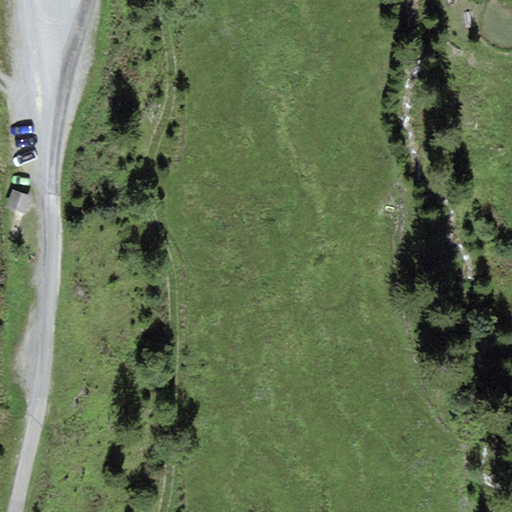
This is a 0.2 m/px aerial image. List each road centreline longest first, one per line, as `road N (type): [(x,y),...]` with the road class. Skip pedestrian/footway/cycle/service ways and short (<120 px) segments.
road 1 (unclassified): [(18,511),(42,392),(38,112),(85,0)]
road 2 (track): [(159,511),(174,301),(140,196),(162,108),(153,0)]
